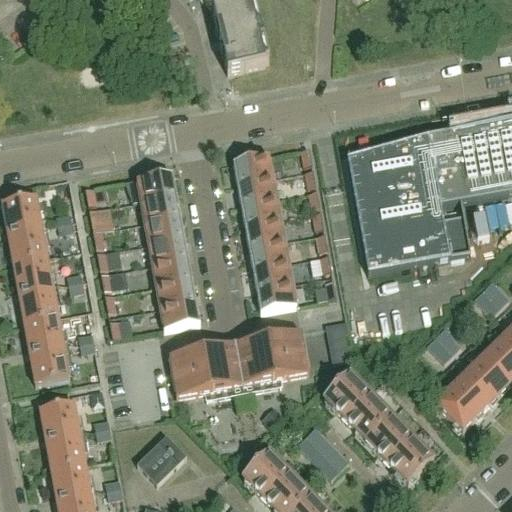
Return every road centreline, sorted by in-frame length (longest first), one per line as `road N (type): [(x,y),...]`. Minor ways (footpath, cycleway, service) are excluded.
road 1 (residential): [(191,132),(228,333)]
road 2 (residential): [(0,169),(191,132)]
road 3 (residential): [(321,109),(511,75)]
road 4 (residential): [(144,416),(133,354),(228,333)]
road 5 (residential): [(168,0),(188,26),(214,128)]
